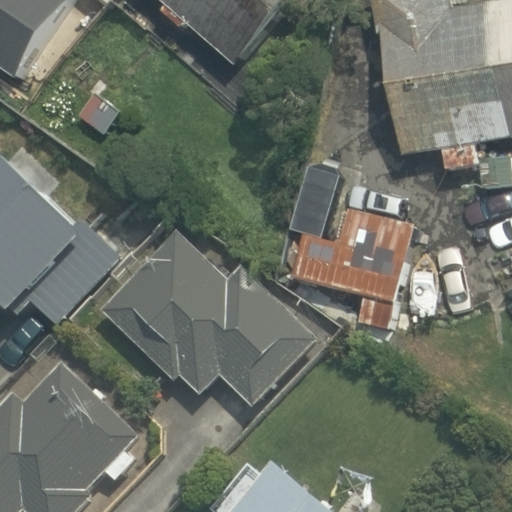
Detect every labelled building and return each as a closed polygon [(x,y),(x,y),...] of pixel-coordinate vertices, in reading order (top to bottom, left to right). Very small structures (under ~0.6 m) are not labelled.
[(296,0),(163,0),(242,65),(296,0)] [(511,4),(377,22),(393,147),(436,141),(441,172),(484,166),(480,135),(511,131),(511,4)] [(0,294),(8,302),(22,288),(54,319),(112,259),(71,219),(0,149),(0,294)] [(424,218),(296,196),(281,281),(409,304),(424,218)] [(316,336),(173,228),(102,321),(201,396),(216,375),(261,409),(316,336)] [(0,400),(0,511),(80,511),(100,492),(91,483),(136,437),(48,351),(0,400)] [(335,511),(271,464),(234,511),(335,511)]
